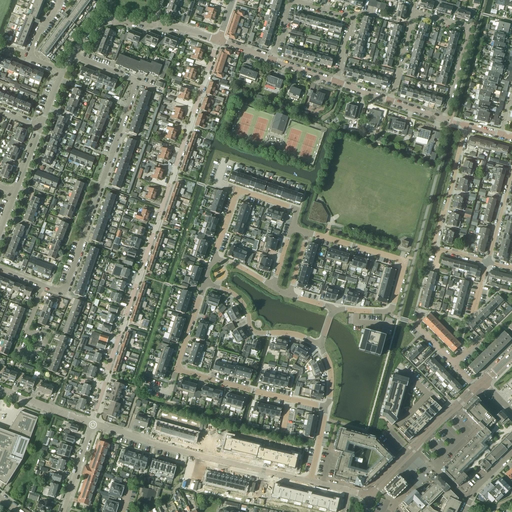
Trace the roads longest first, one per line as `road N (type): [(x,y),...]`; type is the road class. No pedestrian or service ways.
road 1 (residential): [(92,423),(218,40)]
road 2 (residential): [(326,407),(175,369),(204,283)]
road 3 (residential): [(42,286),(63,293),(136,81)]
road 4 (residential): [(307,481),(92,423)]
road 5 (residential): [(332,308),(389,312),(404,261),(307,232)]
road 6 (residential): [(487,262),(433,245),(466,125)]
road 7 (residential): [(443,119),(469,29),(413,14)]
road 8 (tertiary): [(370,497),(474,387)]
road 9 (residential): [(320,346),(295,334),(251,330),(231,292),(204,283)]
